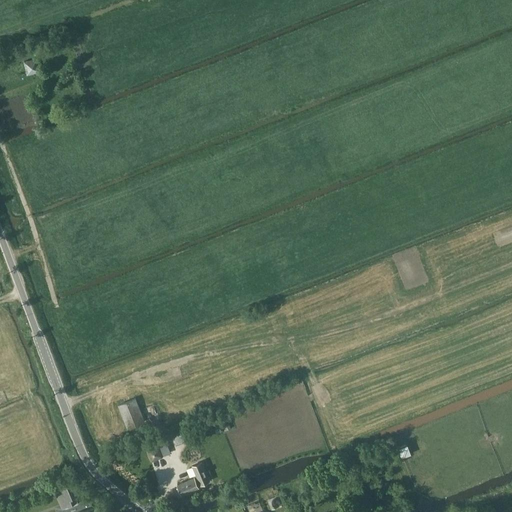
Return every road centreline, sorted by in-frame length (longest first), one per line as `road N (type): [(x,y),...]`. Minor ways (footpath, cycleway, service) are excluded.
road 1 (tertiary): [(140,511),(82,453),(0,234)]
road 2 (track): [(56,305),(0,137)]
